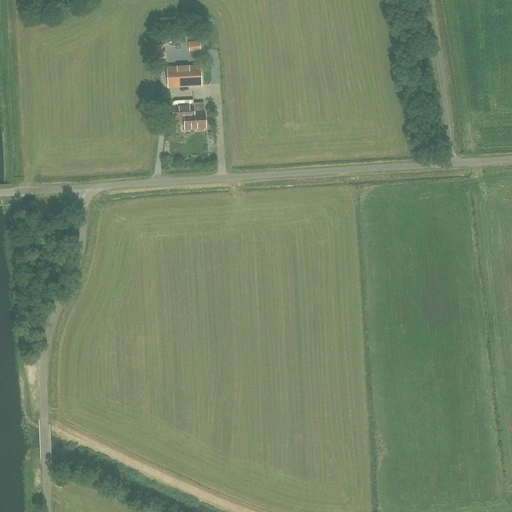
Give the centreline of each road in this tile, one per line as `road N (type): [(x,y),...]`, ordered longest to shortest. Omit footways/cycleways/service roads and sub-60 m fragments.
road 1 (unclassified): [(82,188),(454,163)]
road 2 (unclassified): [(49,511),(44,348),(81,243),(82,188)]
road 3 (unclassified): [(454,163),(428,0)]
